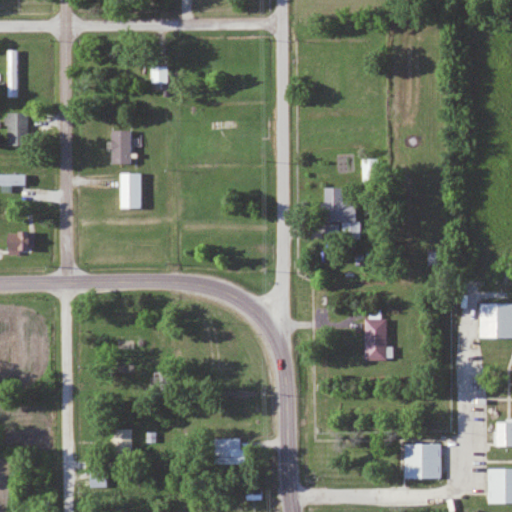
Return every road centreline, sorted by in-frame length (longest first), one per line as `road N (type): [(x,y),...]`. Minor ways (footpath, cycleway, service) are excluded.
road 1 (residential): [(67,511),(68,0)]
road 2 (residential): [(288,497),(460,490),(473,472),(466,310)]
road 3 (residential): [(269,324),(282,267),(286,0)]
road 4 (residential): [(286,22),(0,25)]
road 5 (tertiary): [(269,324),(205,283),(0,282)]
road 6 (tertiary): [(290,511),(286,373),(269,324)]
